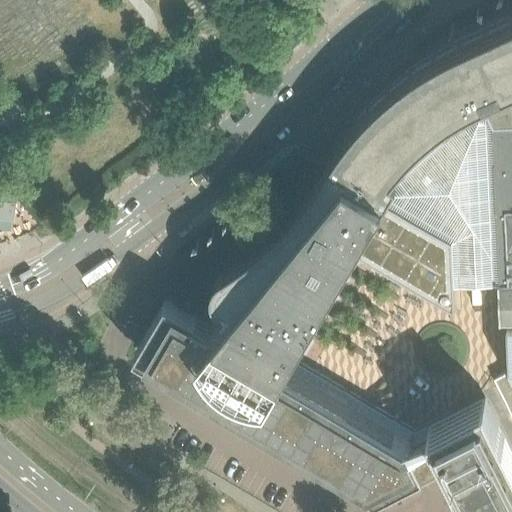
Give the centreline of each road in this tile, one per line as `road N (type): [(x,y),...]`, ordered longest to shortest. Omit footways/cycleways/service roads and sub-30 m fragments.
road 1 (secondary): [(0,317),(69,287),(308,113),(384,29)]
road 2 (secondary): [(371,12),(131,208),(46,269),(0,288)]
